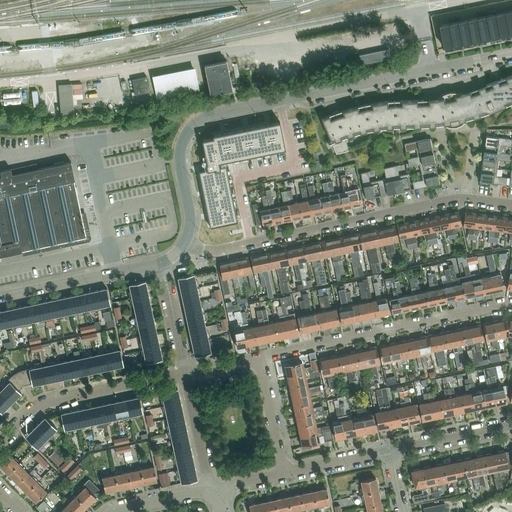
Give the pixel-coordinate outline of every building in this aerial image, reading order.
[(505,12),(496,14),(501,41),(510,39),(510,40),(511,40),(510,39),(511,39),(505,12)] [(496,14),(486,16),(492,43),(501,41),(501,42),(501,41),(496,14)] [(486,16),(477,18),(482,45),(491,43),(491,44),(492,44),(492,43),(486,16)] [(477,18),(467,20),(473,47),(482,45),(482,46),(482,45),(477,18)] [(467,20),(458,22),(463,49),(472,47),(473,48),(473,47),(467,20)] [(458,22),(448,24),(454,51),(463,49),(463,50),(464,50),(463,49),(458,22)] [(444,48),(444,52),(445,53),(454,51),(454,52),(454,51),(448,24),(440,25),(439,25),(442,39),(443,48),(444,48)] [(390,58),(388,49),(358,55),(359,60),(360,64),(390,58)] [(226,61),(204,65),(209,91),(210,95),(232,90),(231,86),(231,82),(230,79),(226,61)] [(195,71),(153,79),(157,99),(199,90),(195,71)] [(414,100),(408,100),(401,100),(395,101),(389,101),(383,102),(379,102),(374,103),(370,103),(364,104),(358,106),(351,108),(345,109),(341,110),(337,112),(330,114),(326,116),(320,118),(336,154),(337,153),(341,153),(344,152),(349,150),(345,138),(352,135),(360,133),(368,131),(376,130),(384,129),(392,128),(400,127),(415,127),(425,127),(437,125),(443,125),(449,127),(455,127),(461,124),(465,120),(476,117),(483,115),(484,114),(491,112),(503,107),(509,104),(511,103),(511,75),(486,85),(468,91),(460,94),(454,92),(448,92),(442,94),(438,98),(432,99),(423,100),(414,100)] [(149,92),(146,80),(146,77),(132,80),(135,95),(149,92)] [(83,79),(60,81),(62,109),(75,108),(74,89),(83,88),(83,79)] [(207,170),(198,172),(210,227),(237,222),(226,166),(220,167),(219,162),(285,149),(279,122),(213,135),(213,137),(202,140),(207,164),(206,164),(207,170)] [(500,145),(511,147),(511,139),(485,136),(483,151),(499,153),(500,145)] [(404,144),(405,151),(416,149),(417,156),(417,157),(433,154),(430,139),(404,144)] [(509,161),(510,154),(499,153),(483,151),(481,166),(497,168),(498,160),(509,161)] [(407,159),(408,163),(408,166),(419,164),(421,172),(436,168),(433,154),(417,157),(417,156),(407,159)] [(318,160),(311,161),(314,172),(320,170),(318,160)] [(71,162),(55,165),(37,169),(36,163),(29,165),(29,166),(32,165),(33,170),(11,174),(10,169),(11,169),(10,169),(0,171),(0,172),(1,176),(0,176),(0,256),(22,252),(21,251),(53,244),(62,242),(62,240),(73,238),(73,240),(86,237),(85,232),(73,180),(75,180),(71,162)] [(395,193),(410,190),(407,174),(399,176),(396,165),(390,167),(395,193)] [(497,168),(481,166),(479,181),(492,183),(492,184),(497,185),(497,184),(509,185),(506,184),(507,178),(496,176),(497,168)] [(385,179),(377,180),(381,196),(395,193),(390,167),(383,168),(384,172),(385,179)] [(413,189),(422,187),(422,188),(427,187),(427,186),(439,183),(436,168),(421,172),(422,180),(412,182),(413,189)] [(367,172),(360,173),(366,199),(381,196),(377,180),(369,182),(367,172)] [(340,175),(341,179),(343,192),(339,193),(342,210),(350,209),(349,208),(352,207),(346,179),(345,174),(340,175)] [(321,183),(324,196),(320,197),(323,214),(330,213),(330,212),(333,211),(326,182),(326,179),(325,179),(325,178),(321,179),(322,183),(321,183)] [(358,189),(354,190),(353,190),(350,178),(346,179),(352,207),(354,207),(362,206),(362,205),(358,189)] [(334,194),(332,181),(331,181),(326,182),(333,211),(335,211),(335,212),(342,210),(339,193),(334,194)] [(311,216),(310,211),(304,183),(299,185),(300,188),(302,201),(298,202),(302,219),(309,217),(309,216),(311,216)] [(307,187),(312,210),(313,215),(317,215),(318,215),(323,214),(320,197),(316,198),(315,193),(313,193),(312,186),(307,187)] [(285,188),(286,191),(292,220),(294,219),(294,220),(302,219),(298,202),(293,203),(290,190),(289,187),(285,188)] [(266,195),(273,224),(275,224),(282,223),(279,206),(274,207),(272,194),(270,189),(265,190),(266,195)] [(284,205),(279,206),(282,223),(290,221),(289,220),(292,220),(286,191),(281,192),(284,205)] [(262,222),(263,226),(263,227),(270,226),(270,225),(273,224),(266,195),(262,196),(265,209),(259,210),(259,208),(255,204),(252,204),(253,209),(256,224),(262,222)] [(458,212),(448,214),(452,235),(457,234),(455,227),(460,226),(461,226),(461,225),(458,212)] [(465,212),(463,226),(468,227),(467,234),(472,235),(475,214),(465,212)] [(448,214),(437,216),(441,231),(446,229),(447,236),(452,235),(448,214)] [(475,214),(472,235),(477,236),(478,228),(484,229),(486,215),(475,214)] [(486,215),(484,229),(489,229),(488,237),(493,238),(496,216),(486,215)] [(437,216),(427,218),(432,239),(437,238),(435,232),(440,231),(441,231),(437,216)] [(496,216),(493,238),(498,238),(499,231),(504,231),(506,218),(496,216)] [(427,218),(417,221),(420,235),(425,234),(427,240),(432,239),(427,218)] [(417,221),(407,223),(411,244),(416,243),(415,236),(420,235),(417,221)] [(407,223),(396,225),(397,230),(400,239),(405,238),(406,245),(411,244),(407,223)] [(398,241),(396,230),(395,225),(388,227),(388,228),(386,228),(386,227),(385,227),(392,259),(396,258),(393,242),(398,241)] [(383,228),(376,229),(380,245),(384,244),(388,260),(392,259),(385,227),(385,228),(385,229),(383,229),(383,228)] [(375,246),(379,245),(380,245),(376,229),(370,231),(371,232),(368,232),(368,231),(367,231),(374,262),(378,262),(375,246)] [(359,233),(362,249),(367,248),(370,263),(374,262),(367,231),(367,232),(365,233),(365,232),(359,233)] [(350,235),(359,276),(363,275),(357,250),(362,249),(359,233),(353,234),(353,235),(351,236),(350,235)] [(341,237),(344,253),(349,252),(354,277),(359,276),(350,235),(349,235),(349,236),(347,237),(347,236),(341,237)] [(332,239),(341,278),(340,275),(344,274),(340,253),(344,253),(341,237),(335,238),(335,239),(333,240),(333,239),(332,239)] [(331,255),(337,281),(341,280),(341,278),(332,239),(331,239),(332,240),(330,240),(329,239),(323,241),(326,256),(331,255)] [(319,274),(323,273),(319,258),(325,257),(321,241),(315,243),(315,244),(313,244),(313,243),(312,243),(319,274)] [(319,274),(312,243),(311,243),(312,244),(310,245),(309,244),(303,245),(306,261),(311,260),(314,275),(315,275),(319,274)] [(295,247),(294,247),(301,278),(305,277),(302,262),(306,261),(303,245),(297,246),(297,247),(295,248),(295,247)] [(293,264),(297,279),(301,278),(294,247),(294,248),(292,249),(292,248),(285,249),(289,265),(293,264)] [(284,266),(289,265),(285,249),(280,250),(280,251),(278,252),(277,251),(286,292),(291,291),(290,288),(289,289),(284,266)] [(274,251),(268,253),(271,268),(276,267),(279,283),(278,283),(280,293),(286,292),(277,251),(276,251),(276,252),(274,252),(274,251)] [(260,254),(259,254),(266,286),(267,295),(268,295),(269,298),(272,297),(270,288),(269,288),(268,285),(270,285),(266,269),(271,268),(268,253),(262,254),(262,255),(260,255),(260,254)] [(250,256),(251,261),(253,272),(258,271),(261,287),(266,286),(259,254),(258,255),(259,256),(256,256),(256,255),(250,256)] [(504,289),(503,284),(502,281),(506,280),(508,266),(502,266),(503,273),(500,274),(500,273),(495,274),(494,270),(495,269),(492,254),(486,255),(488,265),(494,291),(496,291),(496,292),(504,290),(503,289),(504,289)] [(476,256),(466,258),(468,265),(475,264),(477,263),(476,257),(476,256)] [(255,289),(249,262),(248,257),(238,259),(241,275),(247,274),(250,290),(255,289)] [(241,275),(238,259),(228,261),(232,277),(233,284),(243,282),(241,275)] [(219,263),(219,266),(220,270),(225,294),(229,293),(226,278),(232,277),(228,261),(219,263)] [(219,263),(217,264),(217,268),(218,271),(223,295),(225,294),(220,270),(219,266),(219,263)] [(404,269),(402,263),(393,265),(394,271),(404,269)] [(449,268),(448,268),(455,300),(459,299),(460,300),(463,299),(463,298),(465,298),(460,277),(456,278),(453,264),(448,265),(449,268)] [(463,266),(464,269),(465,276),(460,277),(465,298),(465,299),(472,297),(472,296),(474,296),(468,268),(469,268),(468,265),(463,266)] [(485,276),(481,277),(484,294),(492,293),(491,292),(494,291),(488,265),(483,266),(485,276)] [(430,290),(425,291),(428,305),(429,305),(430,306),(433,305),(434,304),(437,304),(431,274),(429,266),(426,267),(428,279),(429,284),(428,284),(430,290)] [(481,277),(476,278),(473,267),(469,268),(468,268),(474,296),(477,295),(477,296),(484,294),(481,277)] [(442,281),(443,287),(446,302),(447,301),(448,302),(451,301),(452,300),(455,300),(448,268),(445,269),(447,280),(442,281)] [(434,273),(431,274),(437,304),(441,303),(441,304),(445,303),(445,302),(446,302),(443,287),(438,288),(437,282),(436,282),(434,273)] [(196,288),(193,274),(178,278),(181,291),(196,288)] [(388,299),(391,308),(392,313),(393,313),(394,314),(397,313),(398,312),(401,311),(394,282),(393,274),(383,276),(386,288),(392,287),(393,292),(392,292),(393,298),(388,299)] [(301,278),(302,283),(303,288),(312,286),(311,280),(306,281),(305,277),(301,278)] [(416,277),(412,278),(419,307),(423,307),(423,308),(427,307),(427,306),(428,305),(425,291),(420,292),(419,286),(418,286),(416,277)] [(416,308),(419,307),(412,278),(409,279),(411,288),(410,288),(411,294),(407,295),(410,309),(411,309),(412,310),(415,309),(416,308)] [(376,299),(371,301),(367,279),(357,281),(361,280),(362,280),(370,318),(373,317),(373,318),(380,317),(380,316),(376,299)] [(362,280),(361,280),(357,281),(362,303),(357,304),(361,321),(368,319),(368,318),(370,318),(362,280)] [(129,284),(132,298),(148,295),(145,281),(129,284)] [(398,281),(394,282),(401,311),(404,311),(405,311),(409,311),(409,310),(410,309),(407,295),(402,296),(400,290),(398,281)] [(390,314),(386,297),(381,298),(378,282),(373,283),(376,299),(380,316),(382,315),(382,316),(390,315),(390,314)] [(181,291),(183,304),(199,301),(196,288),(181,291)] [(110,305),(107,289),(93,291),(97,307),(110,305)] [(343,307),(338,308),(341,324),(342,325),(349,323),(351,322),(345,292),(344,290),(340,291),(343,307)] [(84,310),(97,307),(93,291),(80,294),(84,310)] [(349,291),(345,292),(351,322),(354,322),(361,321),(357,304),(352,305),(349,291)] [(320,330),(316,312),(312,313),(307,293),(302,294),(303,300),(310,331),(312,330),(313,331),(320,330)] [(80,294),(68,297),(71,313),(84,310),(80,294)] [(132,298),(135,311),(151,308),(148,295),(132,298)] [(339,325),(338,320),(336,308),(330,310),(327,295),(323,296),(330,327),(332,326),(332,327),(339,326),(339,325)] [(298,334),(297,330),(294,313),(288,314),(286,305),(287,304),(285,296),(279,298),(281,305),(288,336),(290,335),(290,336),(298,334)] [(330,327),(323,296),(318,297),(321,311),(316,312),(320,330),(327,328),(327,327),(330,327)] [(58,316),(71,313),(68,297),(55,300),(58,316)] [(45,318),(47,326),(53,325),(52,317),(58,316),(55,300),(42,302),(45,318)] [(296,317),(299,328),(300,333),(300,334),(308,332),(308,331),(310,331),(303,300),(299,301),(302,316),(296,317)] [(183,304),(186,317),(202,313),(199,301),(183,304)] [(33,321),(45,318),(42,302),(29,305),(33,321)] [(33,321),(29,305),(16,308),(20,324),(33,321)] [(247,344),(240,314),(239,309),(238,305),(232,306),(235,318),(237,319),(238,323),(233,331),(237,348),(245,346),(245,345),(247,344)] [(279,320),(274,322),(278,339),(285,337),(285,336),(288,336),(281,305),(276,306),(279,320)] [(3,311),(7,327),(20,324),(16,308),(3,311)] [(135,311),(138,324),(153,321),(151,308),(135,311)] [(265,309),(261,310),(267,340),(270,340),(270,341),(278,339),(274,322),(268,323),(265,309)] [(258,325),(253,326),(257,343),(265,342),(265,341),(267,340),(261,310),(255,311),(258,325)] [(186,317),(189,330),(205,326),(202,313),(186,317)] [(244,313),(240,314),(247,344),(249,344),(249,345),(257,343),(253,326),(248,327),(246,317),(245,317),(244,313)] [(495,338),(504,336),(505,336),(505,334),(507,318),(501,319),(502,320),(499,321),(499,320),(492,321),(492,322),(495,338)] [(111,319),(105,320),(107,327),(107,328),(114,326),(113,319),(111,319)] [(138,324),(140,337),(156,334),(153,321),(138,324)] [(482,325),(483,329),(486,340),(491,339),(492,344),(493,348),(497,347),(496,343),(495,338),(492,322),(490,323),(490,322),(482,324),(482,325)] [(483,339),(481,330),(480,325),(480,324),(474,325),(474,326),(472,327),(472,326),(471,326),(479,365),(488,363),(487,359),(482,360),(481,356),(478,340),(483,339)] [(189,330),(192,343),(208,339),(205,326),(189,330)] [(469,342),(473,358),(468,359),(470,367),(479,365),(471,326),(470,326),(470,327),(468,328),(468,327),(462,328),(465,343),(469,342)] [(460,361),(463,360),(460,344),(465,343),(462,328),(456,329),(456,330),(454,331),(454,330),(453,330),(460,361)] [(452,346),(458,370),(462,369),(460,361),(453,330),(452,330),(453,331),(450,332),(450,331),(444,332),(447,347),(452,346)] [(442,364),(446,364),(442,348),(447,347),(444,332),(438,333),(439,334),(436,335),(436,334),(435,334),(442,364)] [(140,337),(143,350),(159,346),(156,334),(140,337)] [(427,337),(430,351),(434,350),(438,365),(442,365),(442,364),(435,334),(435,335),(433,335),(432,334),(427,336),(427,337)] [(419,338),(417,339),(422,362),(423,368),(427,367),(424,354),(430,352),(430,351),(427,337),(426,336),(419,337),(419,338)] [(416,356),(417,363),(422,362),(417,339),(415,339),(414,338),(407,340),(411,357),(416,356)] [(192,343),(195,356),(211,353),(208,339),(192,343)] [(402,363),(406,363),(405,358),(411,357),(407,340),(400,341),(400,342),(398,343),(402,363)] [(397,360),(398,364),(399,370),(403,369),(402,363),(398,343),(395,343),(395,342),(388,344),(388,345),(391,361),(397,360)] [(41,344),(37,345),(38,351),(41,363),(42,363),(45,362),(43,349),(51,348),(50,343),(41,344)] [(378,347),(379,351),(382,363),(387,362),(389,369),(393,368),(391,361),(388,345),(386,345),(386,344),(378,346),(378,347)] [(162,360),(159,346),(143,350),(146,363),(162,360)] [(380,363),(377,352),(376,347),(376,346),(368,348),(369,349),(366,350),(373,379),(378,378),(375,364),(380,363)] [(360,368),(366,366),(369,381),(373,380),(373,379),(366,350),(364,350),(364,349),(357,351),(360,368)] [(123,366),(120,350),(106,353),(110,369),(123,366)] [(79,351),(73,352),(74,360),(68,361),(71,377),(84,374),(81,358),(80,358),(79,351)] [(357,381),(356,373),(355,369),(360,368),(357,351),(349,352),(350,353),(347,354),(353,382),(357,381)] [(106,353),(93,355),(97,371),(110,369),(106,353)] [(341,372),(346,371),(349,383),(353,382),(347,354),(345,354),(345,353),(337,355),(341,372)] [(491,363),(500,361),(498,353),(489,355),(491,363)] [(84,374),(97,371),(93,355),(81,358),(84,374)] [(335,373),(341,372),(337,355),(330,356),(330,357),(328,358),(334,387),(338,386),(335,373)] [(318,360),(319,365),(322,376),(327,375),(330,388),(334,387),(328,358),(326,358),(325,357),(318,359),(318,360)] [(61,362),(60,358),(55,359),(56,364),(55,364),(58,380),(71,377),(68,361),(61,362)] [(312,371),(318,369),(316,359),(310,361),(311,366),(312,371)] [(287,374),(288,376),(312,371),(311,366),(303,368),(301,363),(302,363),(302,362),(285,366),(286,374),(287,374)] [(46,382),(42,367),(43,367),(42,363),(41,363),(35,364),(36,369),(29,370),(29,369),(21,370),(17,373),(24,385),(31,383),(32,385),(46,382)] [(55,364),(43,367),(42,367),(46,382),(58,380),(55,364)] [(503,386),(497,387),(495,378),(498,378),(496,366),(487,368),(490,380),(490,379),(495,404),(498,403),(498,404),(506,402),(504,394),(507,394),(508,385),(503,386)] [(490,380),(487,368),(483,369),(486,380),(485,380),(487,389),(482,390),(485,407),(493,405),(493,404),(495,404),(490,379),(490,380)] [(287,379),(289,386),(307,382),(306,377),(309,376),(309,378),(320,376),(318,369),(312,371),(288,376),(288,379),(287,379)] [(482,390),(475,392),(473,383),(472,383),(470,371),(467,372),(474,408),(477,408),(477,409),(485,407),(482,390)] [(467,372),(466,372),(462,373),(464,380),(465,384),(464,385),(466,393),(461,395),(464,412),(472,410),(472,409),(474,408),(467,372)] [(24,385),(17,373),(13,375),(6,381),(8,383),(0,391),(11,403),(21,393),(18,390),(24,385)] [(461,395),(454,396),(453,387),(452,387),(449,376),(446,377),(453,413),(456,412),(456,413),(464,412),(461,395)] [(445,398),(440,399),(444,416),(451,414),(451,413),(453,413),(446,377),(441,378),(444,389),(443,389),(445,398)] [(291,394),(292,396),(320,390),(319,385),(308,388),(307,382),(289,386),(290,394),(291,394)] [(396,407),(390,409),(386,387),(381,388),(382,396),(389,427),(391,426),(391,427),(399,425),(396,407)] [(418,404),(421,416),(422,421),(430,419),(430,418),(432,417),(426,387),(425,388),(425,387),(421,387),(424,402),(418,404)] [(429,387),(426,387),(432,417),(435,417),(435,418),(444,416),(440,399),(433,400),(431,392),(429,387)] [(161,392),(164,406),(180,402),(177,388),(161,392)] [(291,399),(293,406),(311,402),(310,397),(321,395),(320,390),(292,396),(292,399),(291,399)] [(2,413),(11,403),(0,391),(0,412),(1,413),(2,413)] [(403,391),(402,391),(398,392),(400,402),(399,402),(400,406),(396,407),(399,425),(407,424),(407,423),(409,422),(403,391)] [(412,423),(420,421),(416,403),(411,404),(409,396),(407,396),(406,391),(403,391),(409,422),(412,422),(412,423)] [(148,395),(141,397),(142,398),(143,405),(149,403),(148,396),(148,395)] [(380,411),(374,412),(378,430),(386,428),(386,427),(389,427),(382,396),(377,397),(380,411)] [(143,413),(139,397),(125,400),(129,416),(143,413)] [(113,403),(116,419),(129,416),(125,400),(113,403)] [(376,429),(375,424),(373,414),(367,415),(364,401),(360,402),(366,432),(368,431),(369,432),(376,430),(376,429)] [(164,406),(167,418),(183,415),(180,402),(164,406)] [(296,414),(296,416),(322,410),(321,406),(312,408),(311,402),(293,406),(295,414),(296,414)] [(360,402),(355,403),(358,417),(352,418),(356,435),(363,433),(363,432),(366,432),(360,402)] [(116,419),(113,403),(99,406),(103,421),(116,419)] [(346,415),(343,403),(339,404),(339,407),(345,436),(348,436),(356,435),(352,418),(351,414),(346,415)] [(97,423),(98,428),(104,427),(103,421),(99,406),(87,408),(90,424),(97,423)] [(331,423),(334,433),(335,438),(335,439),(343,438),(343,437),(345,436),(339,407),(335,407),(336,417),(337,421),(331,423)] [(74,411),(77,427),(90,424),(87,408),(74,411)] [(296,419),(297,426),(315,422),(314,417),(318,416),(317,415),(327,413),(326,410),(322,411),(322,410),(296,416),(297,419),(296,419)] [(74,411),(60,414),(64,430),(77,427),(74,411)] [(167,418),(170,431),(186,428),(183,415),(167,418)] [(45,417),(35,427),(46,439),(56,429),(45,417)] [(330,425),(316,428),(315,422),(297,426),(299,434),(300,434),(300,436),(321,431),(330,429),(330,425)] [(46,439),(35,427),(25,437),(36,449),(46,439)] [(170,431),(173,444),(188,441),(186,428),(170,431)] [(324,442),(333,440),(330,429),(321,431),(324,442)] [(321,431),(300,436),(301,438),(300,439),(302,447),(310,445),(311,449),(319,447),(318,443),(319,443),(324,442),(321,431)] [(173,444),(175,457),(191,454),(188,441),(173,444)] [(498,453),(494,454),(500,481),(505,480),(503,469),(508,468),(508,467),(511,467),(511,463),(511,450),(505,452),(505,450),(503,451),(498,452),(498,453)] [(54,451),(48,457),(57,466),(63,460),(54,451)] [(127,452),(123,452),(125,461),(132,459),(130,451),(127,452)] [(494,482),(495,482),(496,490),(502,489),(500,481),(494,454),(491,455),(490,453),(485,454),(485,455),(484,455),(487,473),(492,472),(494,482)] [(9,454),(0,462),(0,466),(8,474),(18,463),(9,454)] [(175,457),(178,470),(194,466),(191,454),(175,457)] [(479,485),(484,484),(482,474),(487,473),(484,455),(483,455),(477,456),(477,458),(474,458),(479,485)] [(467,477),(472,476),(475,491),(480,490),(480,489),(479,485),(474,458),(470,459),(470,458),(464,459),(463,459),(467,477)] [(460,492),(464,491),(462,478),(467,477),(463,459),(462,459),(456,460),(457,462),(453,463),(460,492)] [(446,481),(451,480),(454,493),(460,492),(453,463),(450,463),(449,462),(444,463),(443,464),(446,481)] [(18,463),(8,474),(17,483),(28,473),(18,463)] [(433,467),(438,494),(443,493),(441,482),(446,481),(443,464),(441,464),(436,465),(436,466),(433,467)] [(144,484),(157,481),(154,466),(140,469),(144,484)] [(197,480),(194,466),(178,470),(181,483),(197,480)] [(430,485),(433,498),(439,497),(438,494),(433,467),(429,468),(429,466),(423,467),(423,468),(422,468),(422,469),(426,486),(430,485)] [(140,469),(128,472),(131,487),(144,484),(140,469)] [(412,496),(413,502),(429,499),(426,486),(422,469),(419,470),(418,469),(413,470),(412,470),(415,487),(420,486),(421,490),(422,490),(422,493),(412,496)] [(118,489),(131,487),(128,472),(127,472),(115,475),(118,489)] [(158,474),(161,487),(170,485),(167,472),(158,474)] [(28,473),(17,483),(26,493),(37,482),(28,473)] [(115,475),(102,478),(103,485),(105,492),(118,489),(115,475)] [(65,477),(61,481),(65,485),(70,481),(65,477)] [(363,494),(378,491),(375,478),(361,481),(363,494)] [(76,496),(86,507),(96,497),(93,495),(99,489),(88,479),(82,485),(85,487),(76,496)] [(37,482),(26,493),(36,502),(46,492),(37,482)] [(316,506),(329,503),(326,488),(313,491),(316,506)] [(56,502),(61,496),(53,489),(48,495),(56,502)] [(303,509),(316,506),(313,491),(300,494),(303,509)] [(381,504),(378,491),(363,494),(366,507),(381,504)] [(290,511),(303,509),(300,494),(287,497),(290,511)] [(76,496),(66,505),(72,511),(80,511),(86,507),(76,496)] [(277,511),(287,511),(290,511),(287,497),(275,500),(277,511)] [(43,500),(36,507),(40,511),(41,511),(48,505),(43,500)] [(263,511),(277,511),(275,500),(262,502),(263,511)] [(250,511),(263,511),(262,502),(249,505),(250,511)]
